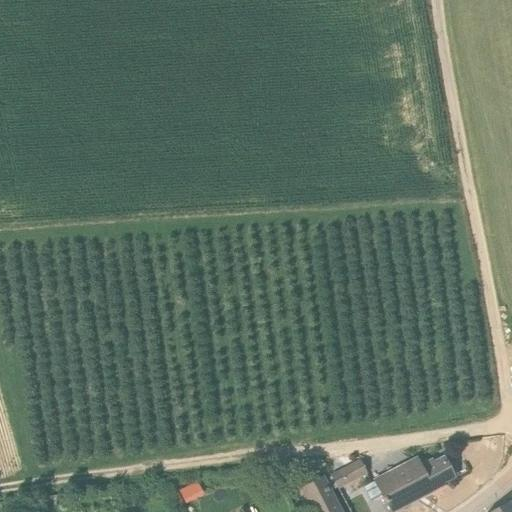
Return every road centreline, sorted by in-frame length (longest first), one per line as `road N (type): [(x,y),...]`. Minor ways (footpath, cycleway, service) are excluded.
road 1 (track): [(0,490),(510,423)]
road 2 (track): [(433,0),(510,423)]
